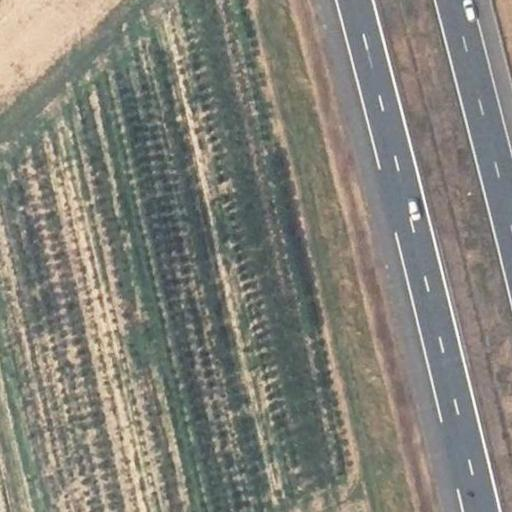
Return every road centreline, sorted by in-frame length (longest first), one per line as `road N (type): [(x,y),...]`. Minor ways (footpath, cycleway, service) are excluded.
road 1 (motorway): [(353,0),(480,511)]
road 2 (motorway): [(511,225),(455,0)]
